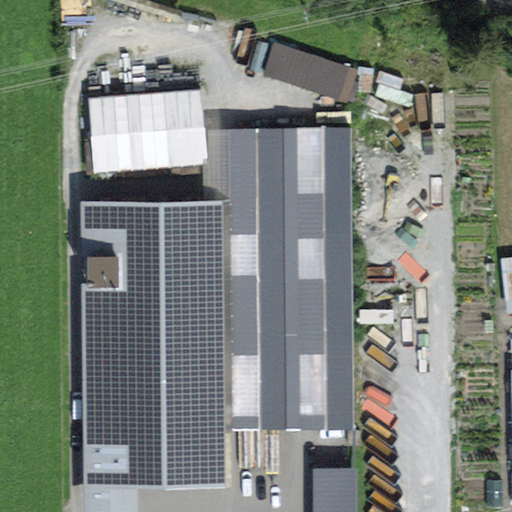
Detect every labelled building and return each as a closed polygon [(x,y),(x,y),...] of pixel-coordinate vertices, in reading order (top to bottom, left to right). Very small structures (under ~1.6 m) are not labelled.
[(348,95),(363,63),(281,25),(266,58),(348,95)] [(88,99),(94,172),(207,164),(202,90),(88,99)] [(351,126),(290,127),(293,427),(354,426),(351,126)] [(258,202),(206,203),(209,428),(293,427),(290,127),(257,127),(258,202)] [(130,502),(129,453),(209,452),(209,428),(206,203),(96,204),(97,254),(89,254),(90,281),(116,281),(116,301),(98,301),(99,437),(92,437),(92,503),(130,502)] [(511,258),(502,259),(509,313),(511,313),(511,258)] [(359,511),(359,464),(314,465),(315,511),(359,511)]
